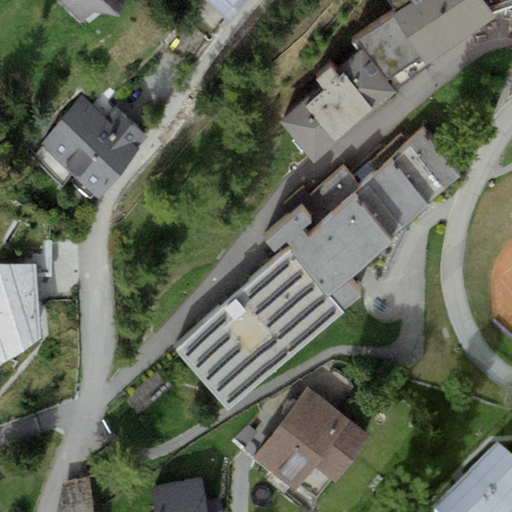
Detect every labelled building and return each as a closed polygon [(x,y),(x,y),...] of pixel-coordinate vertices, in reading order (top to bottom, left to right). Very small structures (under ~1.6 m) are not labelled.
[(59,0),(58,1),(81,20),(94,11),(120,15),(127,0),(59,0)] [(209,0),(230,17),(244,0),(209,0)] [(511,0),(384,0),(394,11),(433,62),(496,16),(493,12),(511,5),(511,0)] [(312,160),(433,62),(394,11),(355,41),(362,49),(335,70),(331,65),(316,78),(321,85),(279,120),(312,160)] [(81,94),(38,143),(99,196),(139,150),(136,148),(147,135),(117,108),(108,118),(81,94)] [(283,237),(290,245),(342,306),(360,290),(345,273),(461,175),(423,131),(307,229),(302,222),(310,215),(301,204),(265,235),(273,245),(283,237)] [(227,402),(342,306),(290,245),(176,342),(227,402)] [(0,262),(0,360),(3,361),(42,338),(37,263),(0,262)] [(371,436),(308,386),(252,457),(294,490),(314,465),(335,481),(371,436)] [(440,511),(511,511),(511,470),(498,456),(440,511)] [(64,482),(56,511),(94,511),(88,476),(64,482)] [(202,478),(151,488),(156,511),(222,511),(219,499),(206,501),(202,478)]
